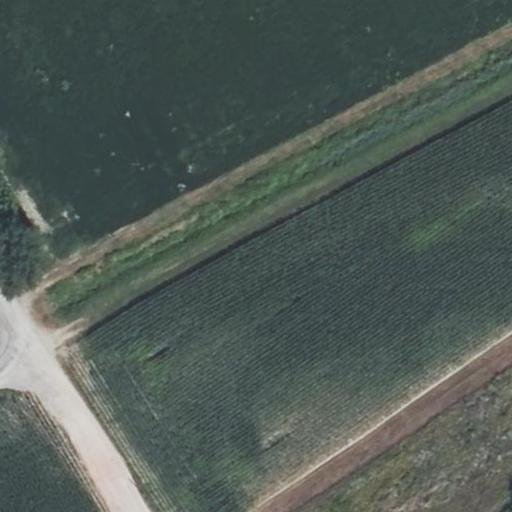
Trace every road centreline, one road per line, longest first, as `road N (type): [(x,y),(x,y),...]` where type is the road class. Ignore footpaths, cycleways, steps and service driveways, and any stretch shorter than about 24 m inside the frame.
road 1 (track): [(511,83),(24,353)]
road 2 (track): [(18,344),(128,511)]
